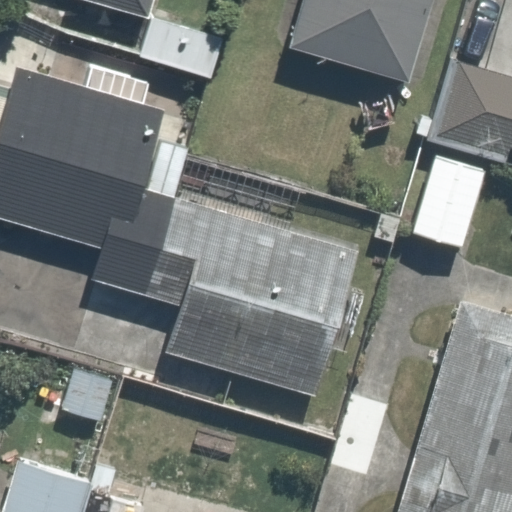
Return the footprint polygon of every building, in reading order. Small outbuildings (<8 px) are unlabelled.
[(420,0),(285,0),(277,36),(404,67),(420,0)] [(214,31),(139,11),(131,45),(206,65),(214,31)] [(511,40),(504,71),(452,57),(432,129),(511,150),(511,40)] [(150,113),(0,69),(0,206),(82,230),(71,269),(173,298),(155,359),(297,400),(354,202),(142,141),(150,113)] [(452,246),(472,161),(424,149),(404,235),(452,246)] [(510,511),(511,507),(511,315),(450,296),(384,511),(510,511)] [(112,368),(68,357),(56,407),(101,417),(112,368)] [(0,511),(67,511),(79,474),(2,452),(0,460),(0,511)] [(130,511),(135,492),(89,482),(82,511),(130,511)]
